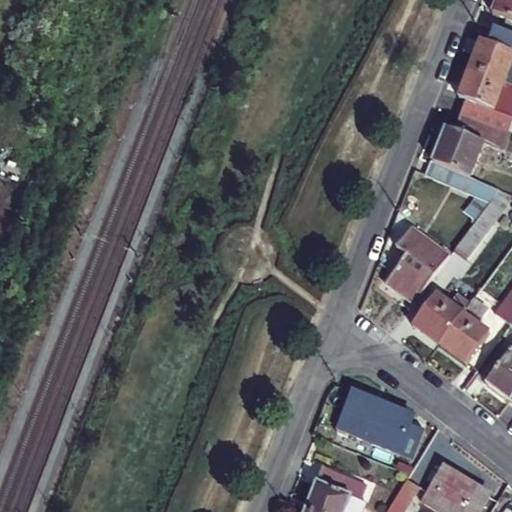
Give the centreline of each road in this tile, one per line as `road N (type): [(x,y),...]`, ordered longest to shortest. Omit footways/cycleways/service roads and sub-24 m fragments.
road 1 (residential): [(338,324),(464,0)]
road 2 (residential): [(338,324),(511,460)]
road 3 (residential): [(338,324),(259,511)]
